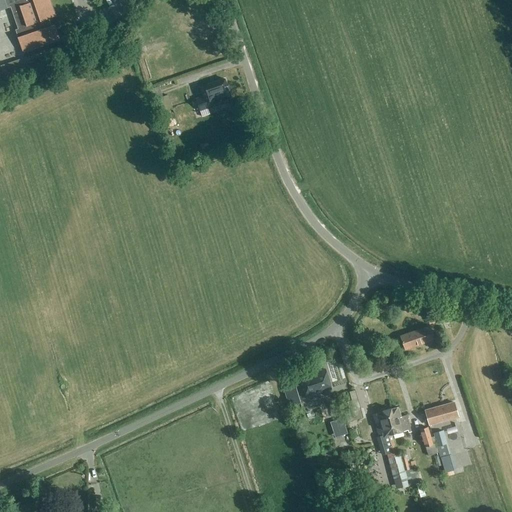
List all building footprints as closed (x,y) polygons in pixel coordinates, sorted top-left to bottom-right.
[(0,0),(0,9),(10,6),(20,37),(18,37),(23,53),(60,40),(55,25),(51,26),(48,19),(56,16),(50,0),(0,0)] [(20,60),(0,67),(0,79),(24,72),(20,60)] [(217,105),(216,103),(231,98),(225,79),(201,87),(204,96),(196,99),(200,111),(217,105)] [(154,102),(158,115),(160,114),(173,109),(168,97),(157,101),(154,102)] [(442,320),(445,330),(452,328),(449,318),(442,320)] [(430,326),(400,336),(405,350),(435,340),(430,326)] [(332,389),(326,369),(299,378),(305,397),(332,389)] [(302,406),(296,387),(283,391),(289,411),(302,406)] [(352,402),(350,402),(348,403),(351,413),(346,414),(349,423),(364,419),(355,391),(350,393),(352,402)] [(437,422),(441,421),(459,416),(455,403),(437,408),(425,411),(429,425),(437,422)] [(391,409),(394,419),(388,421),(391,435),(392,435),(407,431),(408,433),(411,432),(406,415),(401,417),(398,407),(391,409)] [(383,412),(377,413),(373,415),(380,438),(377,439),(382,457),(387,455),(396,488),(420,482),(416,468),(409,470),(404,471),(401,456),(400,455),(398,456),(392,435),(391,435),(388,421),(394,419),(391,409),(391,408),(382,411),(383,412)] [(454,420),(456,426),(467,423),(466,417),(454,420)] [(340,436),(348,434),(343,418),(335,421),(340,436)] [(420,429),(428,456),(439,453),(436,444),(434,445),(429,427),(420,429)] [(439,453),(440,458),(450,455),(443,430),(433,433),(436,444),(439,453)] [(473,445),(471,435),(459,438),(461,448),(473,445)] [(475,449),(479,463),(485,461),(480,447),(475,449)] [(475,463),(471,453),(464,456),(468,465),(475,463)] [(406,455),(401,456),(404,471),(409,470),(406,455)]
